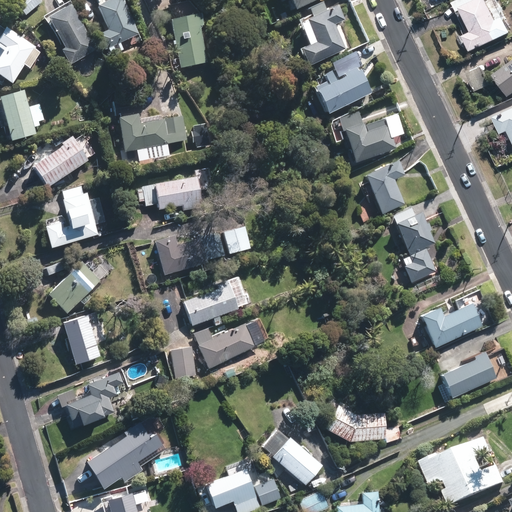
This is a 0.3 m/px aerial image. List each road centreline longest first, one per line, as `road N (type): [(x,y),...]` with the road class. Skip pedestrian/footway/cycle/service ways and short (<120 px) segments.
road 1 (residential): [(382,0),(511,278)]
road 2 (unknown): [(511,391),(319,483)]
road 3 (residential): [(43,511),(0,357)]
